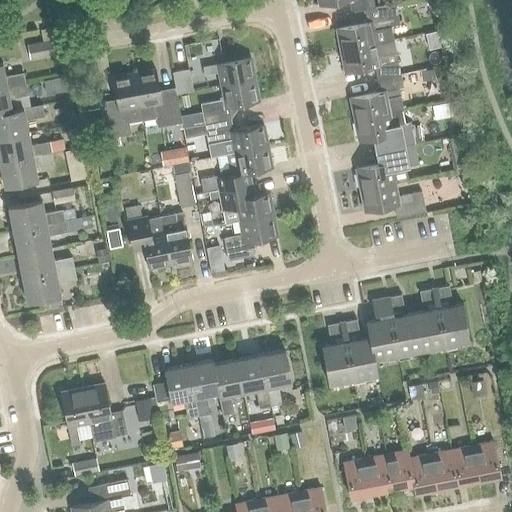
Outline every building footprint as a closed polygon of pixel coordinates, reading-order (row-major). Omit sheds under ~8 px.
[(319,0),(320,5),(346,0),(349,0),(352,11),(364,9),(376,7),(375,0),(319,0)] [(376,7),(364,9),(366,21),(337,27),(340,49),(375,42),(393,39),(390,25),(400,23),(396,3),(376,7)] [(56,27),(40,30),(43,42),(59,39),(56,27)] [(43,42),(28,45),(31,58),(61,52),(59,39),(43,42)] [(340,49),(344,71),(374,65),(377,78),(400,73),(396,52),(393,39),(375,42),(340,49)] [(220,86),(254,79),(250,57),(201,67),(203,76),(217,73),(220,86)] [(0,88),(25,83),(23,72),(5,76),(2,63),(0,63),(0,88)] [(435,79),(432,68),(418,71),(421,82),(435,79)] [(133,73),(142,121),(156,118),(157,127),(182,122),(176,94),(176,93),(160,96),(155,69),(133,73)] [(188,69),(173,73),(178,94),(193,91),(188,69)] [(142,121),(133,73),(111,77),(116,105),(100,108),(106,139),(131,134),(129,123),(142,121)] [(398,87),(403,87),(400,73),(377,78),(379,90),(349,97),(354,118),(401,109),(401,110),(403,109),(398,87)] [(60,78),(53,79),(56,93),(63,92),(60,78)] [(199,104),(203,123),(231,118),(229,107),(258,101),(254,79),(220,86),(223,99),(199,104)] [(0,112),(11,110),(9,98),(27,94),(25,83),(0,88),(0,112)] [(79,92),(83,111),(99,108),(95,88),(79,92)] [(0,137),(27,132),(25,119),(44,116),(41,104),(11,110),(0,112),(0,137)] [(358,140),(388,135),(391,148),(414,143),(411,129),(410,121),(404,123),(401,110),(401,109),(354,118),(358,140)] [(75,111),(63,113),(66,124),(77,122),(75,111)] [(190,114),(181,116),(183,127),(193,125),(190,114)] [(231,139),(234,153),(268,145),(264,125),(233,131),(231,118),(203,123),(193,125),(183,127),(185,135),(204,131),(207,144),(231,139)] [(421,127),(411,129),(414,143),(424,142),(421,127)] [(0,162),(51,152),(49,141),(30,144),(27,132),(0,137),(0,162)] [(461,148),(459,136),(447,139),(449,150),(461,148)] [(60,139),(49,141),(51,152),(62,150),(73,148),(71,137),(60,139)] [(393,160),(355,167),(360,189),(395,182),(407,180),(405,166),(418,164),(414,143),(391,148),(393,160)] [(216,176),(200,179),(202,191),(218,188),(219,190),(247,184),(245,173),(272,168),(268,145),(234,153),(224,155),(217,156),(220,170),(221,178),(216,179),(216,176)] [(70,150),(72,162),(84,159),(81,147),(70,150)] [(185,147),(176,149),(178,163),(187,162),(188,162),(185,147)] [(34,167),(53,163),(51,152),(0,162),(0,165),(4,187),(37,180),(34,167)] [(194,206),(188,173),(174,176),(180,209),(194,206)] [(425,210),(421,190),(397,195),(395,182),(360,189),(364,211),(394,204),(396,216),(425,210)] [(249,197),(247,184),(219,190),(225,223),(239,220),(274,213),(270,193),(249,197)] [(51,191),(54,203),(75,199),(72,187),(51,191)] [(64,220),(62,209),(43,213),(41,200),(8,206),(13,231),(64,220)] [(161,217),(148,219),(148,217),(142,218),(140,206),(126,209),(128,221),(132,244),(144,242),(150,269),(171,265),(161,217)] [(193,261),(183,213),(161,217),(171,265),(193,261)] [(278,237),(274,213),(239,220),(242,235),(224,238),(228,260),(253,256),(250,242),(278,237)] [(64,220),(13,231),(18,254),(50,247),(48,235),(83,228),(81,217),(64,220)] [(111,249),(123,246),(120,229),(108,231),(111,249)] [(73,267),(71,256),(53,260),(50,247),(18,254),(22,278),(73,267)] [(108,261),(106,248),(95,250),(98,263),(108,261)] [(222,258),(209,261),(212,276),(225,273),(222,258)] [(57,282),(76,278),(73,267),(22,278),(27,302),(60,295),(57,282)] [(448,285),(433,288),(436,302),(451,300),(448,285)] [(421,305),(436,302),(433,288),(419,290),(421,305)] [(386,297),(389,311),(404,309),(401,294),(386,297)] [(389,311),(386,297),(371,299),(374,314),(389,311)] [(437,307),(444,345),(469,341),(461,302),(437,307)] [(437,307),(414,312),(421,350),(444,345),(437,307)] [(390,316),(398,354),(421,350),(414,312),(390,316)] [(365,321),(368,337),(369,336),(374,359),(398,354),(390,316),(365,321)] [(356,319),(341,321),(344,336),(359,333),(356,319)] [(341,321),(327,324),(329,339),(344,336),(341,321)] [(377,374),(374,359),(369,336),(368,337),(345,341),(353,379),(377,374)] [(321,346),(328,384),(353,379),(345,341),(321,346)] [(277,385),(290,382),(284,349),(260,354),(270,405),(281,403),(277,385)] [(255,389),(259,407),(270,405),(260,354),(236,358),(243,391),(255,389)] [(234,412),(230,394),(243,391),(236,358),(213,363),(212,363),(218,392),(222,415),(234,412)] [(205,394),(218,392),(212,363),(213,363),(212,359),(188,364),(198,415),(209,413),(205,394)] [(183,399),(187,418),(198,415),(188,364),(163,369),(170,402),(183,399)] [(484,380),(470,383),(471,392),(485,389),(484,380)] [(104,383),(82,387),(89,422),(92,422),(95,441),(127,435),(126,434),(122,410),(110,413),(104,383)] [(82,387),(60,391),(71,445),(79,443),(76,425),(89,422),(82,387)] [(137,415),(153,412),(150,398),(134,401),(137,415)] [(354,415),(342,417),(344,430),(356,427),(354,415)] [(272,418),(249,422),(251,432),(274,428),(272,418)] [(203,438),(214,436),(211,424),(200,427),(203,438)] [(182,447),(179,430),(165,433),(169,450),(182,447)] [(302,432),(290,434),(293,449),(305,446),(302,432)] [(289,448),(286,433),(273,435),(276,451),(289,448)] [(238,443),(225,446),(229,462),(241,459),(238,443)] [(471,447),(477,482),(500,477),(494,443),(471,447)] [(477,482),(471,447),(450,451),(457,486),(477,482)] [(413,486),(409,459),(407,450),(384,454),(391,490),(413,486)] [(457,486),(450,451),(429,455),(436,489),(457,486)] [(185,454),(174,456),(177,471),(188,469),(185,454)] [(364,458),(371,494),(391,490),(384,454),(364,458)] [(409,459),(413,486),(414,494),(436,489),(429,455),(409,459)] [(371,494),(364,458),(343,462),(350,497),(371,494)] [(98,473),(96,461),(73,465),(76,478),(98,473)] [(71,507),(71,511),(124,511),(122,498),(130,497),(127,480),(98,486),(101,500),(71,507)] [(298,492),(301,511),(325,511),(321,487),(298,492)] [(301,511),(298,492),(277,496),(280,511),(301,511)] [(280,511),(277,496),(257,500),(258,511),(280,511)] [(258,511),(257,500),(235,504),(236,511),(258,511)]
